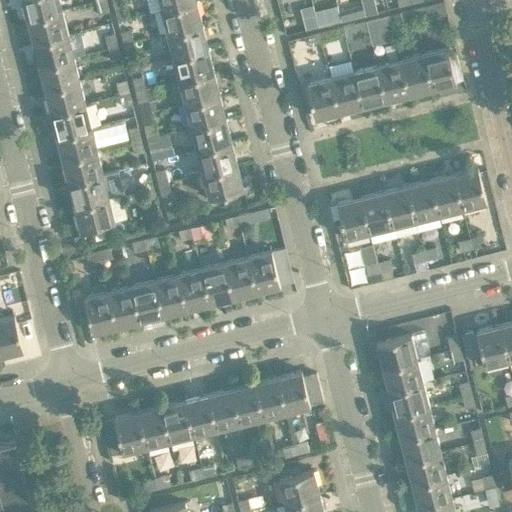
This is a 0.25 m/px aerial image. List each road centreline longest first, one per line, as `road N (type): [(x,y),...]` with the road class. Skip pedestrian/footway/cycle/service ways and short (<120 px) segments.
road 1 (residential): [(323,316),(245,0)]
road 2 (residential): [(63,381),(0,110)]
road 3 (residential): [(63,381),(323,316)]
road 4 (residential): [(374,511),(323,316)]
road 5 (residential): [(323,316),(511,269)]
road 6 (residential): [(511,167),(471,0)]
road 7 (residential): [(92,511),(63,381)]
